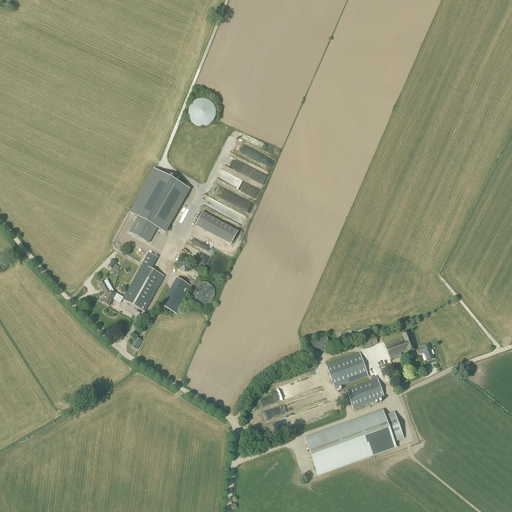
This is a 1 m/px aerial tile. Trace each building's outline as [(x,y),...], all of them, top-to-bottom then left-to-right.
[(189,118),(191,122),(195,125),(199,127),(203,127),(208,126),(212,123),(214,120),(216,116),(216,111),(215,107),(212,103),(208,101),(204,99),(199,100),(194,101),(191,105),(189,109),(188,114),(189,118)] [(243,150),(255,156),(257,152),(254,150),(254,149),(245,145),(243,150)] [(140,226),(154,232),(157,233),(164,217),(147,210),(140,226)] [(238,231),(203,212),(196,226),(231,245),(238,231)] [(144,312),(164,277),(152,269),(163,249),(150,242),(145,251),(148,253),(142,264),(122,300),(144,312)] [(187,246),(185,251),(203,260),(202,263),(208,266),(212,259),(187,246)] [(117,276),(119,271),(118,270),(119,268),(115,265),(117,263),(112,260),(108,267),(112,270),(111,272),(117,276)] [(179,262),(180,270),(189,269),(189,262),(179,262)] [(177,315),(192,287),(176,278),(161,306),(177,315)] [(105,296),(113,291),(107,280),(104,282),(104,281),(99,284),(105,295),(105,296)] [(105,296),(105,295),(101,302),(108,306),(114,296),(115,294),(114,293),(113,291),(105,296)] [(390,360),(415,351),(408,332),(402,334),(404,338),(400,339),(385,345),(390,360)] [(377,344),(375,337),(361,342),(361,341),(358,342),(359,345),(362,344),(364,349),(377,344)] [(137,350),(142,341),(136,338),(131,346),(137,350)] [(311,356),(330,349),(326,338),(307,345),(311,356)] [(430,345),(416,350),(417,356),(424,353),(427,361),(432,360),(434,359),(430,345)] [(334,390),(368,377),(359,353),(325,365),(334,390)] [(373,378),(373,376),(370,377),(372,381),(346,390),(353,410),(384,398),(377,379),(376,376),(373,378)] [(282,394),(283,396),(284,396),(285,399),(295,395),(292,389),(282,394)] [(384,416),(382,411),(304,439),(318,477),(396,448),(394,443),(404,439),(394,413),(384,416)]
